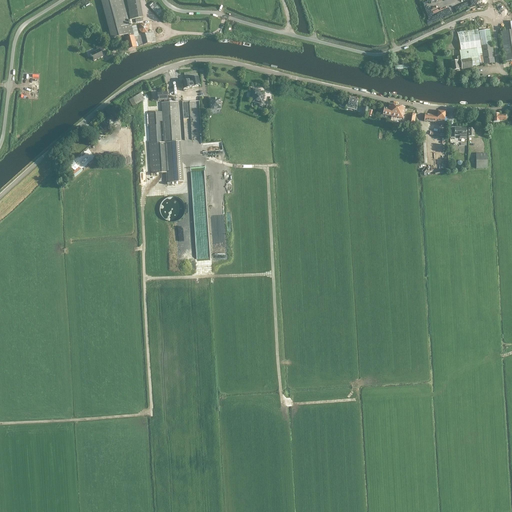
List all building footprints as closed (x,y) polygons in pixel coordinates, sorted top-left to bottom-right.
[(130,27),(122,0),(101,0),(111,39),(124,36),(128,49),(156,42),(154,33),(140,36),(137,25),(130,27)] [(127,0),(131,20),(143,18),(139,0),(127,0)] [(149,6),(160,18),(163,14),(162,13),(162,12),(153,2),(149,6)] [(140,24),(140,32),(148,32),(148,24),(140,24)] [(458,61),(459,69),(461,69),(462,70),(474,68),(473,66),(483,64),(484,65),(495,63),(490,30),(479,32),(479,30),(457,33),(461,51),(459,51),(460,61),(458,61)] [(505,62),(511,60),(511,30),(501,32),(505,62)] [(94,61),(103,56),(101,52),(104,50),(102,45),(96,47),(97,51),(91,54),(94,61)] [(192,78),(198,77),(197,71),(184,74),(185,80),(192,78)] [(200,86),(198,77),(192,78),(192,80),(182,82),(183,90),(200,86)] [(265,109),(266,103),(263,102),(264,95),(259,94),(260,91),(253,89),(251,95),(256,96),(255,103),(260,104),(259,107),(265,109)] [(133,107),(145,100),(141,93),(129,101),(133,107)] [(158,101),(164,100),(165,103),(162,103),(162,112),(149,113),(151,142),(149,142),(151,174),(166,173),(164,143),(180,142),(178,102),(174,102),(174,99),(168,99),(168,93),(158,94),(158,101)] [(357,108),(359,100),(348,98),(346,106),(357,108)] [(210,110),(221,109),(221,99),(210,100),(210,110)] [(190,101),(183,102),(184,136),(192,136),(190,101)] [(403,119),(405,107),(389,104),(388,108),(384,108),(383,115),(403,119)] [(444,124),(445,112),(438,111),(437,115),(425,114),(424,121),(444,124)] [(115,120),(111,115),(102,122),(108,128),(110,127),(111,129),(120,122),(116,118),(115,120)] [(499,115),(493,115),(493,123),(499,123),(499,121),(506,121),(506,115),(499,115)] [(127,129),(119,129),(119,131),(119,136),(120,136),(121,148),(120,148),(120,152),(121,152),(121,154),(130,153),(128,127),(127,127),(127,129)] [(467,139),(466,129),(455,129),(451,129),(451,133),(455,133),(455,136),(460,136),(460,139),(467,139)] [(180,143),(166,144),(168,183),(183,183),(180,143)] [(103,163),(119,161),(119,154),(103,156),(103,163)] [(476,169),(487,169),(487,154),(476,154),(476,169)]
